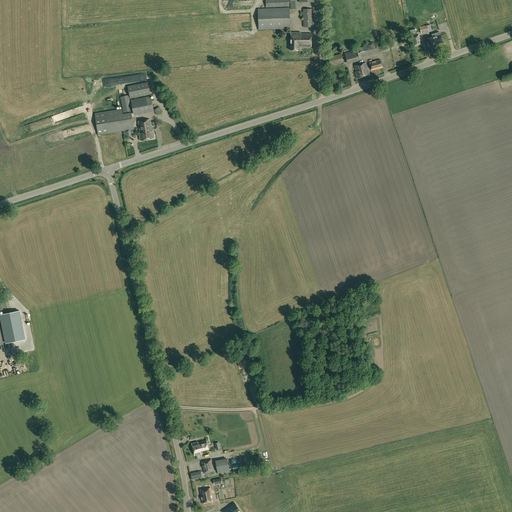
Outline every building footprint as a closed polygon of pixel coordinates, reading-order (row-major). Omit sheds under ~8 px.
[(259,30),(290,28),(290,8),(258,9),(259,30)] [(304,21),(304,27),(312,27),(312,9),(303,9),(304,21)] [(421,33),(432,31),(431,25),(426,26),(425,22),(419,24),(421,33)] [(311,47),(312,34),(301,34),(301,32),(291,32),(291,50),(298,50),(298,47),(311,47)] [(435,44),(442,42),(440,35),(436,36),(436,34),(432,35),(433,37),(426,39),(429,50),(437,48),(435,44)] [(414,46),(421,45),(419,35),(412,36),(414,46)] [(376,44),(356,48),(359,57),(378,52),(376,44)] [(330,66),(344,62),(342,54),(328,58),(330,66)] [(372,70),(383,68),(381,60),(370,63),(372,70)] [(357,78),(370,75),(368,68),(368,69),(366,63),(355,66),(356,72),(357,78)] [(130,99),(150,95),(148,82),(128,86),(130,99)] [(124,113),(133,111),(129,95),(120,97),(124,113)] [(134,116),(154,112),(151,96),(131,100),(134,116)] [(154,110),(157,115),(162,112),(160,107),(154,110)] [(98,135),(107,133),(134,129),(131,113),(123,114),(122,109),(95,113),(98,135)] [(140,141),(154,138),(153,131),(152,131),(150,120),(138,121),(140,133),(139,133),(140,141)] [(20,311),(0,314),(0,318),(5,343),(26,339),(20,311)] [(202,453),(209,452),(207,440),(198,442),(192,443),(195,456),(202,454),(202,453)] [(223,445),(224,453),(239,450),(238,442),(223,445)] [(218,474),(230,471),(228,458),(215,460),(218,474)] [(204,473),(214,471),(211,459),(201,462),(204,473)] [(201,471),(191,473),(192,479),(202,477),(201,471)] [(203,504),(214,502),(211,487),(200,489),(203,504)] [(223,510),(224,511),(241,511),(235,502),(223,510)]
